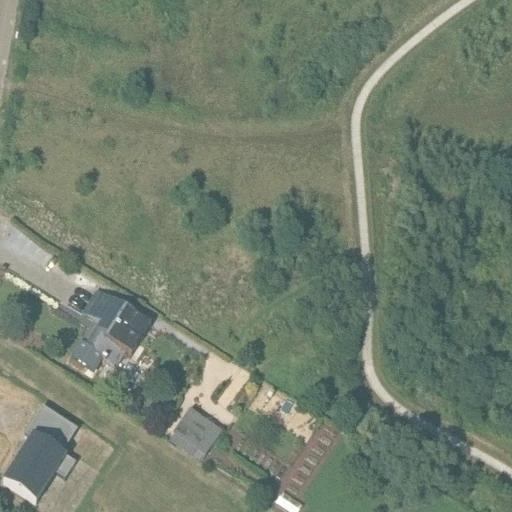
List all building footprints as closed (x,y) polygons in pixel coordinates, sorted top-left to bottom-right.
[(97,335),(85,354),(81,360),(115,380),(126,363),(117,358),(136,327),(93,301),(80,324),(91,331),(97,335)] [(117,358),(126,363),(145,333),(136,327),(117,358)] [(97,335),(91,331),(79,351),(85,354),(97,335)] [(3,496),(30,511),(44,511),(71,468),(63,463),(78,438),(43,417),(25,447),(30,450),(3,496)] [(186,420),(166,450),(199,473),(220,443),(186,420)]
